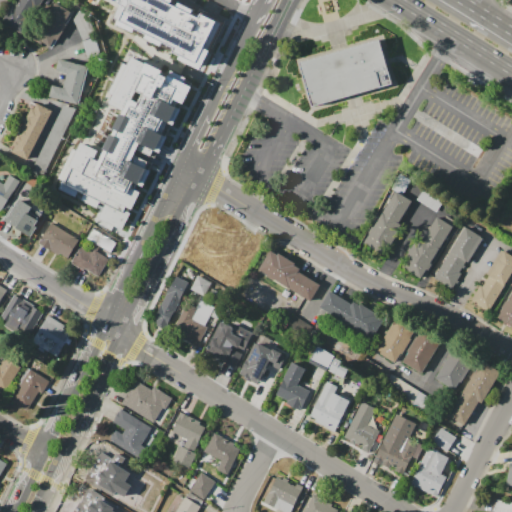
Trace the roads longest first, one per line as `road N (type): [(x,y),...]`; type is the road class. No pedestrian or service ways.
road 1 (residential): [(511,350),(368,280),(183,165)]
road 2 (residential): [(407,511),(122,334)]
road 3 (tertiary): [(244,38),(108,320)]
road 4 (tertiary): [(108,320),(12,511)]
road 5 (tertiary): [(122,334),(210,153)]
road 6 (tertiary): [(35,511),(122,334)]
road 7 (primary): [(390,1),(511,78)]
road 8 (residential): [(511,393),(452,511)]
road 9 (residential): [(108,320),(0,247)]
